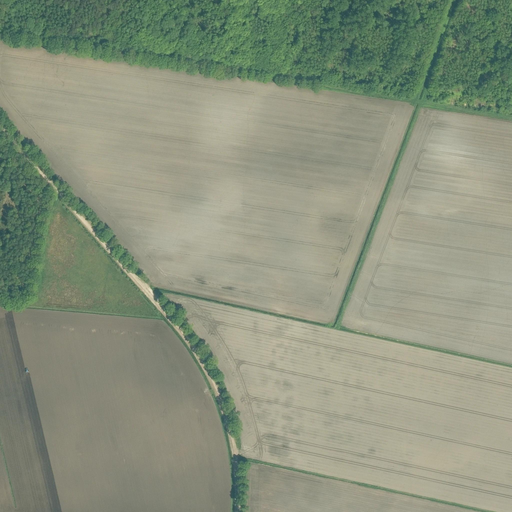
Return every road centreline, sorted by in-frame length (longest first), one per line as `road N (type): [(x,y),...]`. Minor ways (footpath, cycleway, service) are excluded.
road 1 (track): [(237,511),(230,434),(192,346),(0,125)]
road 2 (track): [(511,116),(325,87)]
